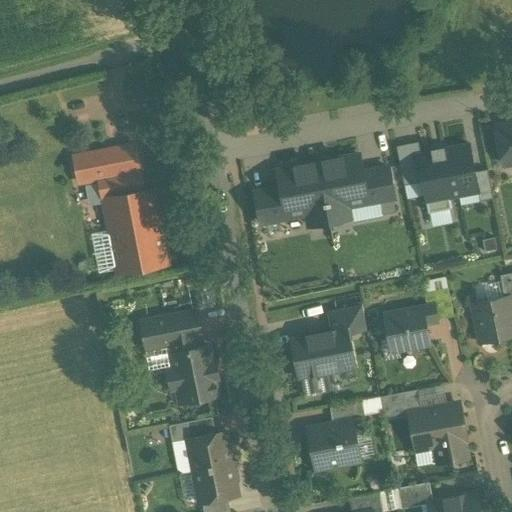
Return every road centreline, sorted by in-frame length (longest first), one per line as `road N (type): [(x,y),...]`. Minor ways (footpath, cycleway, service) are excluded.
road 1 (unclassified): [(276,511),(212,151)]
road 2 (unclassified): [(212,151),(511,95)]
road 3 (unclassified): [(212,151),(194,0)]
road 4 (residential): [(511,398),(494,426),(505,511)]
